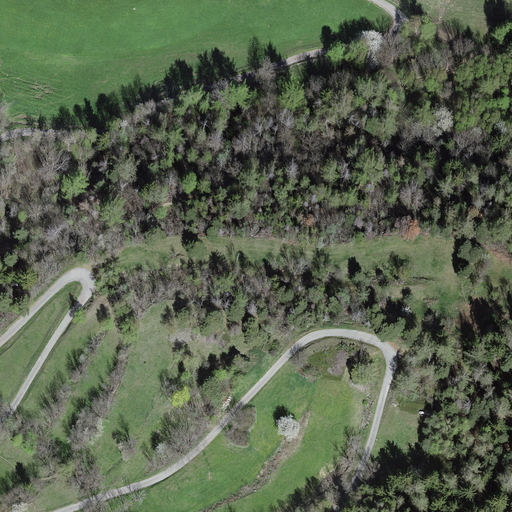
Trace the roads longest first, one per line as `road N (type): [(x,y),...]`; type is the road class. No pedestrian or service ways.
road 1 (residential): [(332,511),(358,475),(391,367),(380,342),(334,332),(288,352),(173,470),(59,511)]
road 2 (residential): [(0,139),(24,131),(110,130),(176,99),(397,34),(400,19),(378,0)]
road 3 (residential): [(0,425),(88,285),(82,275),(67,278),(0,340)]
